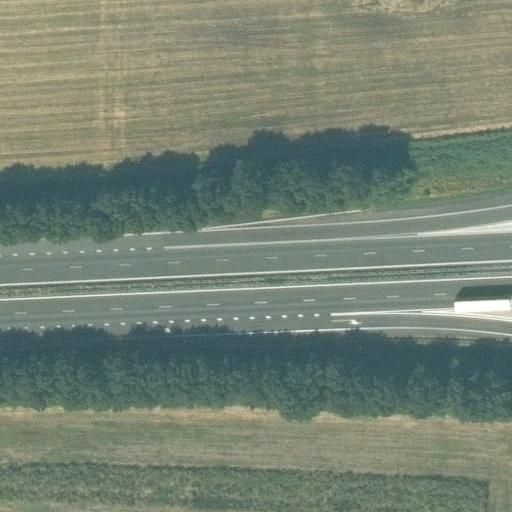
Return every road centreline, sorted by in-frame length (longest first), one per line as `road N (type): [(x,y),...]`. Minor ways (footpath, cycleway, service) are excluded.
road 1 (motorway): [(511,213),(158,264)]
road 2 (motorway): [(511,248),(158,264)]
road 3 (motorway): [(0,316),(329,300)]
road 4 (motorway): [(329,300),(511,327)]
road 5 (motorway): [(329,300),(511,292)]
road 6 (motorway): [(158,264),(0,272)]
